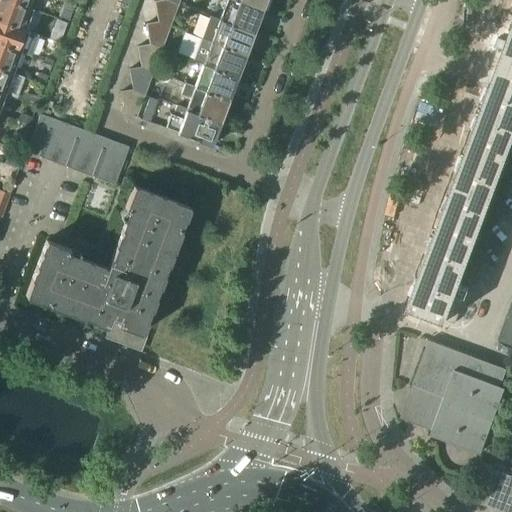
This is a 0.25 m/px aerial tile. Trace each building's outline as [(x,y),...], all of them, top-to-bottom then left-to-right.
[(0,0),(0,21),(23,29),(30,10),(2,0),(0,0)] [(2,0),(30,10),(33,0),(2,0)] [(64,0),(58,16),(68,20),(75,2),(69,0),(64,0)] [(161,0),(153,1),(157,22),(168,26),(177,4),(166,0),(161,0)] [(234,0),(225,0),(219,19),(253,32),(253,31),(253,30),(261,10),(234,0)] [(234,0),(261,10),(262,8),(264,0),(234,0)] [(201,38),(204,39),(244,55),(245,53),(252,33),(253,33),(253,32),(219,19),(209,15),(201,38)] [(0,45),(19,52),(27,31),(23,29),(0,21),(0,45)] [(145,24),(148,44),(160,49),(168,26),(157,22),(145,24)] [(504,47),(495,69),(489,86),(461,161),(407,306),(445,321),(446,319),(454,323),(460,307),(465,296),(456,292),(454,291),(454,292),(451,291),(452,286),(499,161),(511,126),(511,24),(510,30),(504,47)] [(48,39),(57,42),(59,43),(64,31),(52,27),(48,39)] [(209,44),(202,64),(236,77),(237,76),(236,75),(244,55),(204,39),(203,42),(209,44)] [(136,46),(140,67),(152,71),(160,49),(148,44),(136,46)] [(0,69),(11,73),(19,52),(0,45),(0,69)] [(41,60),(49,63),(51,64),(54,55),(44,52),(41,60)] [(201,67),(193,87),(228,100),(228,98),(235,78),(236,78),(236,77),(202,64),(195,62),(194,64),(201,67)] [(128,69),(132,90),(143,94),(152,71),(140,67),(128,69)] [(0,91),(4,93),(11,73),(0,69),(0,91)] [(47,76),(38,72),(34,82),(44,86),(47,76)] [(184,109),(219,122),(220,121),(219,120),(227,100),(228,100),(193,87),(183,83),(179,94),(188,98),(184,109)] [(143,94),(132,90),(120,92),(123,113),(135,117),(143,94)] [(27,103),(33,105),(37,106),(40,98),(30,94),(27,103)] [(149,97),(140,119),(149,122),(157,100),(149,97)] [(219,122),(184,109),(175,106),(172,114),(170,113),(165,128),(186,136),(196,140),(196,139),(209,144),(209,145),(210,146),(211,143),(219,123),(219,122)] [(123,161),(128,146),(39,113),(25,152),(114,185),(123,161)] [(2,175),(10,178),(13,170),(5,167),(2,175)] [(96,317),(108,321),(110,322),(112,318),(118,320),(116,325),(141,334),(150,310),(145,308),(149,296),(154,298),(158,287),(153,285),(158,274),(163,276),(167,265),(162,263),(167,249),(162,248),(170,227),(179,231),(188,206),(132,186),(123,210),(133,213),(130,220),(126,219),(120,234),(124,236),(120,247),(115,246),(111,257),(121,261),(117,272),(102,267),(101,271),(89,267),(91,262),(77,257),(79,253),(77,252),(73,261),(66,258),(70,249),(45,240),(25,296),(49,305),(53,295),(73,303),(70,313),(94,322),(96,317)] [(0,211),(2,212),(9,194),(0,190),(0,211)] [(511,318),(505,316),(501,328),(511,332),(511,318)] [(511,332),(501,328),(496,340),(511,345),(511,332)] [(428,339),(410,390),(408,395),(413,406),(409,408),(413,417),(417,415),(422,426),(431,429),(429,434),(480,453),(504,387),(500,386),(506,369),(469,354),(428,339)] [(495,462),(504,466),(508,456),(498,452),(495,462)] [(479,503),(503,511),(511,511),(511,476),(503,473),(505,466),(504,466),(495,462),(492,469),(479,503)]
